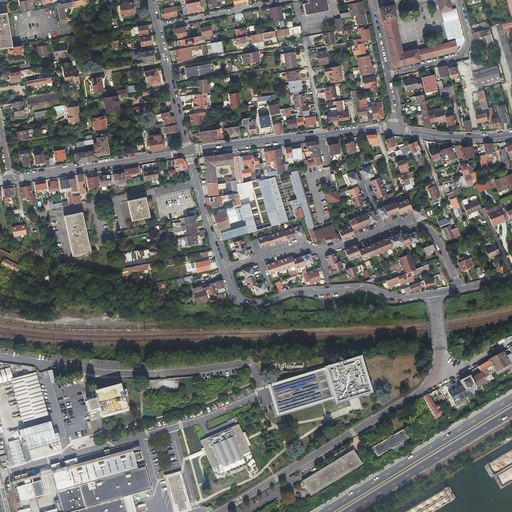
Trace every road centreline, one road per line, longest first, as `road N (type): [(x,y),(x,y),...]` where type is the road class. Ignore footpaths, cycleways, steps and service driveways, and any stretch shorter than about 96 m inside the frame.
road 1 (residential): [(437,293),(397,297),(368,288),(242,301),(221,270),(186,151)]
road 2 (unclassified): [(217,511),(447,372)]
road 3 (primary): [(511,397),(325,511)]
road 4 (residential): [(395,129),(186,151)]
road 5 (primary): [(347,511),(511,412)]
road 6 (residential): [(186,151),(9,180)]
road 7 (residential): [(186,151),(151,0)]
road 8 (residential): [(385,75),(459,56),(469,40),(460,0)]
